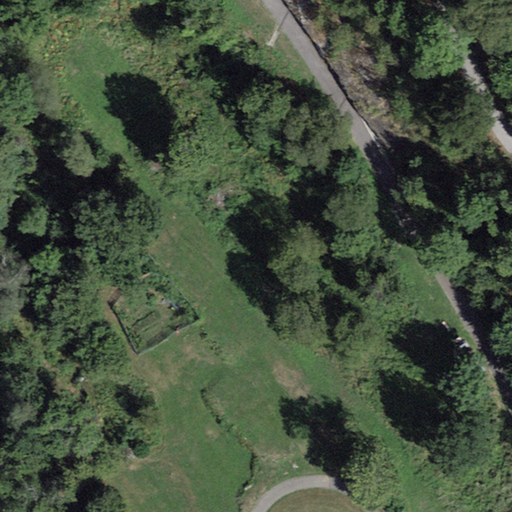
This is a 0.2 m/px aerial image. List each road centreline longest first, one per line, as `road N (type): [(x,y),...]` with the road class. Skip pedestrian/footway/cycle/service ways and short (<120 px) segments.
road 1 (unclassified): [(511,382),(268,0)]
road 2 (tertiary): [(511,141),(437,0)]
road 3 (track): [(369,511),(358,496),(313,481),(270,494),(257,511)]
